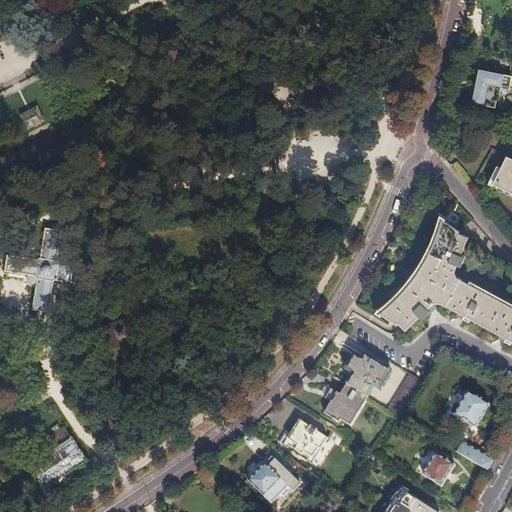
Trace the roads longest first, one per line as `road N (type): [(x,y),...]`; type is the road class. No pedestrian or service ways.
road 1 (unclassified): [(418,151),(335,311),(273,389),(108,511)]
road 2 (unknown): [(70,511),(220,404),(278,347),(319,291),(372,181)]
road 3 (track): [(0,237),(134,194),(381,150)]
road 4 (track): [(132,496),(63,405),(36,335),(0,277)]
road 5 (track): [(159,0),(252,81),(274,88),(298,163)]
road 6 (unclassified): [(455,0),(418,151)]
road 7 (track): [(386,106),(290,0)]
road 8 (residential): [(418,151),(511,250)]
road 9 (track): [(109,16),(0,70)]
